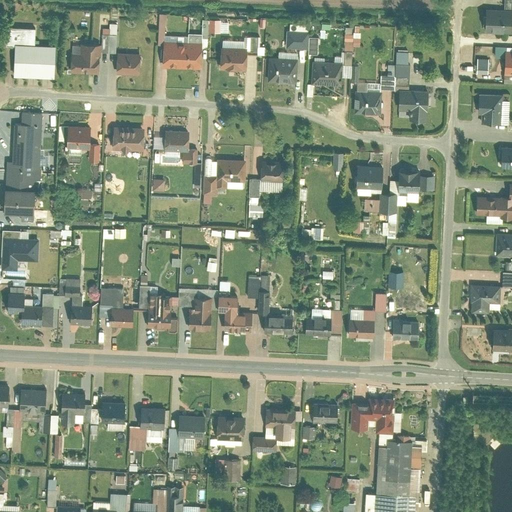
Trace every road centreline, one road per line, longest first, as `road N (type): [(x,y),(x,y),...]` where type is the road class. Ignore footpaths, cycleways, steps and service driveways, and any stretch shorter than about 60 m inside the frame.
road 1 (residential): [(452,143),(351,134),(308,111),(276,107),(0,93)]
road 2 (tertiary): [(0,353),(441,374)]
road 3 (residential): [(441,374),(452,143)]
road 4 (residential): [(452,143),(460,0)]
road 5 (residential): [(429,511),(441,374)]
